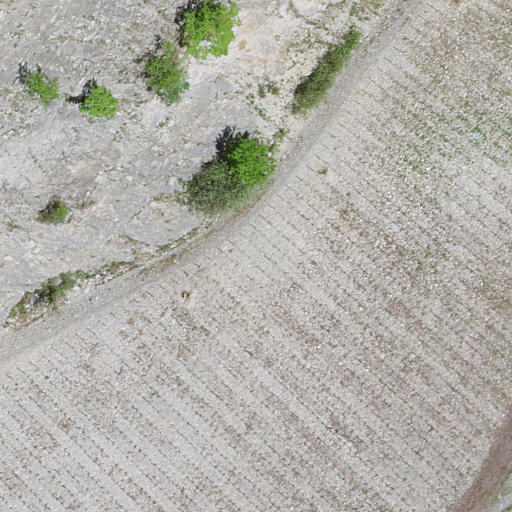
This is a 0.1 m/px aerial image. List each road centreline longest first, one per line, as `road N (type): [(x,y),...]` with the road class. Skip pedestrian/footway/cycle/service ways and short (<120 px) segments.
road 1 (track): [(0,326),(142,246),(254,79),(327,0)]
road 2 (unclassified): [(511,335),(361,511)]
